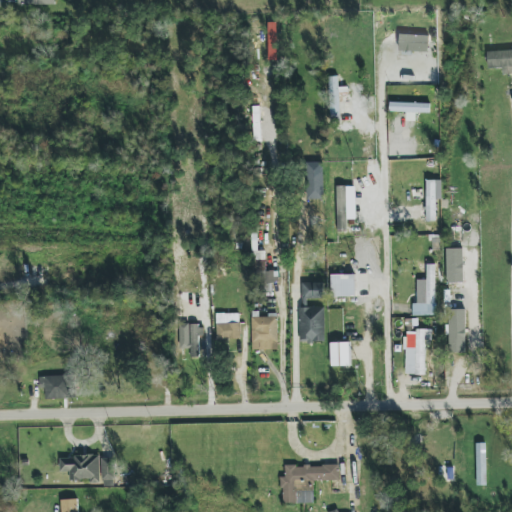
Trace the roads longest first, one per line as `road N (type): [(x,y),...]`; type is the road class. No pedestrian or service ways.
road 1 (residential): [(511,401),(0,414)]
road 2 (residential): [(172,409),(168,27)]
